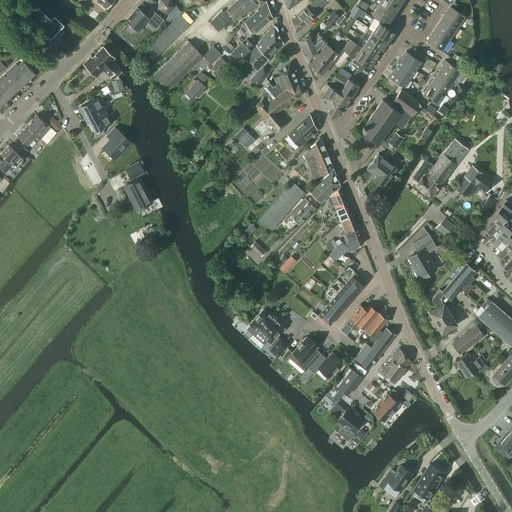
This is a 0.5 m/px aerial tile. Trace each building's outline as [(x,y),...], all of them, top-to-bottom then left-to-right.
[(159,0),(158,9),(166,13),(169,16),(166,18),(168,20),(169,21),(181,11),(175,5),(173,7),(171,0),(159,0)] [(222,10),(201,30),(210,39),(218,31),(231,18),(234,21),(248,8),(252,12),(266,0),(265,0),(237,0),(225,12),(222,10)] [(284,0),(288,9),(300,0),(284,0)] [(307,6),(292,19),(296,31),(314,15),(313,13),(327,0),(314,0),(312,3),(307,6)] [(390,0),(373,0),(373,1),(378,5),(394,15),(399,6),(390,0)] [(258,8),(259,10),(242,24),(248,33),(245,35),(247,37),(239,44),(232,51),(237,56),(232,60),(235,63),(242,56),(243,55),(253,45),(246,38),(251,34),(255,30),(264,23),(272,16),(266,1),(258,8)] [(51,20),(36,5),(29,13),(31,14),(28,18),(50,40),(64,26),(54,16),(51,20)] [(394,15),(378,5),(372,14),(387,24),(394,15)] [(450,5),(442,17),(457,28),(465,16),(450,5)] [(362,10),(355,6),(352,11),(358,15),(362,10)] [(138,7),(126,21),(130,24),(130,28),(134,32),(138,31),(146,21),(155,29),(164,19),(150,8),(145,13),(138,7)] [(335,12),(328,20),(332,24),(339,17),(335,12)] [(154,39),(143,49),(152,59),(190,24),(180,14),(154,39)] [(342,15),(336,22),(340,26),(346,18),(342,15)] [(442,17),(434,29),(450,39),(457,28),(442,17)] [(369,29),(373,31),(388,41),(394,32),(376,19),(369,29)] [(261,83),(262,85),(267,79),(266,77),(270,71),(264,65),(267,62),(266,60),(283,43),(277,31),(278,30),(276,26),(274,26),(274,25),(262,38),(263,38),(244,58),(257,70),(249,79),(257,87),(258,86),(261,83)] [(450,39),(434,29),(427,41),(442,51),(450,39)] [(298,40),(303,51),(311,47),(310,45),(315,42),(314,40),(321,35),(319,32),(313,37),(310,32),(310,31),(298,40)] [(373,31),(367,40),(382,50),(388,41),(373,31)] [(311,47),(303,51),(307,61),(319,50),(325,43),(321,38),(323,36),(321,35),(314,40),(315,42),(310,45),(311,47)] [(350,39),(343,49),(352,57),(360,46),(350,39)] [(367,40),(361,49),(376,59),(382,50),(367,40)] [(221,54),(213,46),(203,56),(188,41),(153,74),(168,90),(191,67),(196,73),(208,62),(210,64),(221,54)] [(310,63),(323,74),(339,54),(326,44),(310,63)] [(90,56),(83,63),(96,76),(103,70),(110,76),(120,66),(113,59),(115,57),(103,46),(92,58),(90,56)] [(357,68),(362,71),(364,67),(365,65),(370,68),(376,59),(361,49),(352,62),(358,67),(357,68)] [(420,53),(415,49),(412,54),(417,58),(420,53)] [(406,51),(400,59),(415,69),(421,61),(406,51)] [(212,67),(220,75),(230,65),(221,57),(212,67)] [(23,59),(12,69),(25,82),(35,73),(23,59)] [(400,59),(395,68),(410,78),(415,69),(400,59)] [(446,60),(438,72),(453,82),(461,70),(446,60)] [(262,85),(267,90),(276,100),(298,82),(290,62),(278,70),(280,75),(274,77),(277,84),(272,86),(267,79),(262,85)] [(119,68),(111,77),(113,79),(114,78),(117,76),(121,73),(123,72),(123,71),(122,71),(119,68)] [(410,78),(395,68),(389,77),(404,87),(410,78)] [(12,69),(3,77),(15,91),(25,82),(12,69)] [(348,78),(338,72),(335,75),(345,82),(348,78)] [(438,72),(430,83),(445,94),(453,82),(438,72)] [(116,81),(111,82),(113,87),(121,85),(120,79),(119,80),(117,76),(114,78),(116,81)] [(3,77),(0,79),(0,94),(5,100),(15,91),(3,77)] [(188,90),(196,97),(207,85),(198,78),(188,90)] [(348,78),(339,92),(350,99),(359,85),(348,78)] [(276,100),(267,90),(262,96),(263,97),(254,105),(266,118),(254,128),(261,135),(272,125),(277,131),(286,123),(276,112),(301,93),(302,94),(302,93),(298,82),(276,100)] [(445,94),(430,83),(422,95),(437,105),(445,94)] [(327,110),(327,111),(339,92),(329,85),(322,97),(327,110)] [(362,128),(360,131),(364,134),(361,138),(371,145),(374,141),(378,143),(394,121),(402,127),(412,114),(419,104),(420,104),(420,103),(401,89),(391,103),(390,104),(387,102),(382,99),(364,125),(363,124),(361,127),(362,128)] [(339,92),(327,111),(329,115),(339,115),(350,99),(339,92)] [(89,116),(91,120),(89,121),(95,131),(112,122),(99,96),(81,106),(87,117),(89,116)] [(436,109),(429,104),(426,109),(433,113),(436,109)] [(448,109),(442,105),(438,110),(444,114),(448,109)] [(36,114),(27,125),(37,134),(41,138),(51,127),(36,114)] [(309,114),(287,135),(298,146),(317,129),(309,114)] [(52,117),(48,122),(56,129),(60,125),(52,117)] [(37,134),(27,125),(17,135),(27,144),(37,134)] [(104,148),(116,159),(131,142),(114,127),(107,135),(112,140),(104,148)] [(243,127),(234,135),(247,148),(255,139),(243,127)] [(396,133),(389,142),(395,147),(402,137),(396,133)] [(326,150),(320,136),(319,137),(303,153),(305,159),(326,150)] [(434,165),(428,174),(441,184),(442,184),(441,184),(456,164),(457,164),(456,164),(465,152),(464,152),(462,150),(461,149),(464,145),(454,138),(443,154),(442,154),(434,165)] [(0,157),(0,167),(7,174),(11,169),(10,167),(14,163),(16,166),(23,158),(9,145),(2,152),(3,153),(0,157)] [(333,167),(326,150),(305,159),(313,178),(322,174),(324,176),(333,167)] [(372,161),(367,168),(376,175),(374,178),(382,185),(394,171),(398,175),(408,163),(403,159),(396,168),(378,154),(372,161)] [(418,181),(415,186),(431,198),(432,198),(432,197),(441,184),(441,185),(441,184),(428,174),(434,165),(425,159),(412,177),(413,178),(413,179),(416,181),(417,181),(418,181)] [(139,162),(126,168),(131,178),(144,171),(139,162)] [(465,175),(486,191),(493,181),(472,165),(465,175)] [(333,167),(324,176),(309,190),(321,202),(339,184),(340,184),(333,167)] [(465,176),(456,188),(466,195),(468,192),(472,187),(475,183),(465,176)] [(140,178),(124,186),(136,209),(152,201),(140,178)] [(295,203),(304,192),(292,181),(258,221),(271,230),(295,203)] [(334,205),(335,208),(348,203),(340,186),(341,186),(340,185),(340,186),(327,199),(330,207),(334,205)] [(490,195),(481,209),(487,213),(496,199),(490,195)] [(296,204),(297,205),(283,220),(286,223),(289,220),(288,219),(291,216),(299,224),(315,207),(303,196),(296,204)] [(491,236),(496,229),(511,211),(511,204),(506,199),(491,217),(495,221),(486,232),(491,236)] [(340,220),(341,221),(353,216),(353,215),(348,203),(335,208),(338,215),(335,216),(337,221),(340,220)] [(496,248),(502,241),(511,229),(511,211),(496,229),(501,233),(492,244),(496,248)] [(342,226),(345,233),(358,227),(357,227),(353,216),(341,221),(341,223),(338,224),(340,227),(342,226)] [(437,227),(446,235),(454,226),(445,218),(437,227)] [(251,224),(241,235),(245,239),(255,229),(251,224)] [(345,233),(343,234),(345,238),(347,243),(349,242),(361,236),(358,228),(358,227),(345,233)] [(502,259),(508,253),(511,247),(511,229),(502,241),(507,245),(497,256),(502,259)] [(415,271),(419,278),(436,268),(427,252),(436,247),(428,234),(413,243),(418,251),(408,257),(413,265),(414,265),(416,269),(415,269),(415,271)] [(361,236),(349,242),(350,245),(348,246),(350,249),(352,248),(352,249),(363,242),(364,242),(363,241),(361,236)] [(332,239),(324,245),(329,251),(337,245),(332,239)] [(250,246),(261,256),(266,251),(255,241),(250,246)] [(336,246),(329,254),(335,260),(337,258),(341,253),(347,250),(345,246),(344,244),(343,243),(336,246)] [(507,271),(511,265),(511,247),(508,253),(511,256),(503,267),(507,271)] [(281,264),(278,267),(284,273),(296,261),(291,256),(283,265),(281,264)] [(349,257),(342,264),(344,266),(351,259),(349,257)] [(278,258),(274,264),(278,267),(281,264),(283,262),(278,258)] [(475,270),(467,263),(452,280),(467,293),(474,286),(470,283),(474,279),(470,276),(475,270)] [(353,276),(344,286),(354,295),(363,285),(353,276)] [(460,288),(452,280),(443,291),(443,290),(443,291),(440,288),(432,299),(437,307),(429,311),(433,317),(432,319),(434,323),(436,323),(442,332),(456,323),(440,298),(444,293),(451,299),(460,288)] [(344,286),(336,296),(346,304),(354,295),(344,286)] [(336,296),(328,305),(338,314),(346,304),(336,296)] [(511,346),(511,318),(491,301),(489,303),(487,306),(484,309),(478,316),(511,346)] [(328,305),(320,315),(330,323),(338,314),(328,305)] [(356,322),(364,329),(379,312),(369,305),(365,309),(360,305),(346,322),(352,328),(356,322)] [(285,326),(264,307),(250,324),(246,329),(253,335),(257,330),(271,342),(274,344),(270,349),(278,357),(288,344),(280,337),(279,338),(276,335),(285,326)] [(379,312),(364,329),(372,335),(370,337),(373,341),(381,332),(378,329),(386,319),(385,318),(386,317),(381,313),(380,314),(379,312)] [(484,335),(477,325),(452,343),(460,353),(484,335)] [(484,325),(480,328),(484,334),(489,331),(484,325)] [(386,328),(371,347),(366,343),(355,357),(369,369),(395,334),(386,328)] [(318,346),(306,336),(292,351),(289,348),(281,357),(286,360),(289,357),(305,371),(321,352),(316,348),(318,346)] [(357,338),(354,342),(361,347),(365,344),(357,338)] [(411,361),(399,348),(380,372),(394,383),(411,361)] [(343,361),(332,351),(326,357),(321,352),(309,367),(314,372),(318,368),(329,377),(343,361)] [(467,353),(455,361),(466,377),(478,368),(477,367),(486,361),(481,355),(476,358),(473,353),(469,356),(467,353)] [(511,372),(511,353),(494,374),(504,384),(511,376),(510,375),(511,372)] [(350,367),(336,386),(348,395),(362,376),(350,367)] [(343,394),(334,387),(328,396),(336,402),(343,394)] [(399,403),(387,392),(372,410),(384,420),(389,414),(391,416),(396,410),(394,408),(399,403)] [(336,421),(343,427),(344,425),(352,432),(362,421),(347,408),(336,421)] [(511,428),(510,432),(497,446),(509,457),(511,453),(511,428)] [(362,429),(357,436),(361,439),(367,432),(362,429)] [(414,490),(428,499),(429,498),(445,473),(430,463),(414,490)] [(396,472),(391,469),(379,485),(384,489),(385,489),(396,496),(400,490),(413,473),(402,465),(396,472)] [(396,501),(388,511),(399,511),(403,506),(396,501)]
